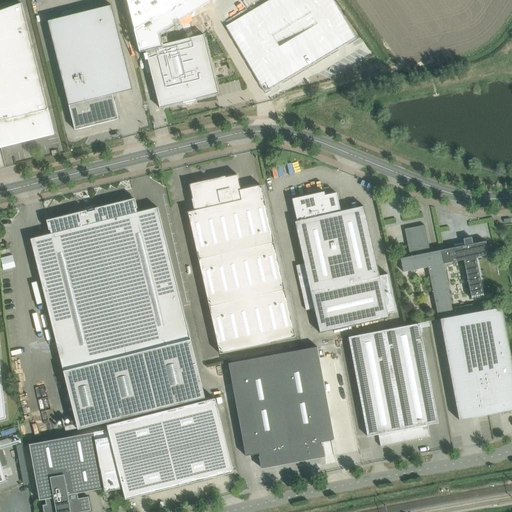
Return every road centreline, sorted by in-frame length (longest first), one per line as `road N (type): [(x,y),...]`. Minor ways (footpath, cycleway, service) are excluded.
road 1 (secondary): [(0,194),(269,132),(310,140),(446,194),(511,197)]
road 2 (unclassified): [(229,511),(511,450)]
